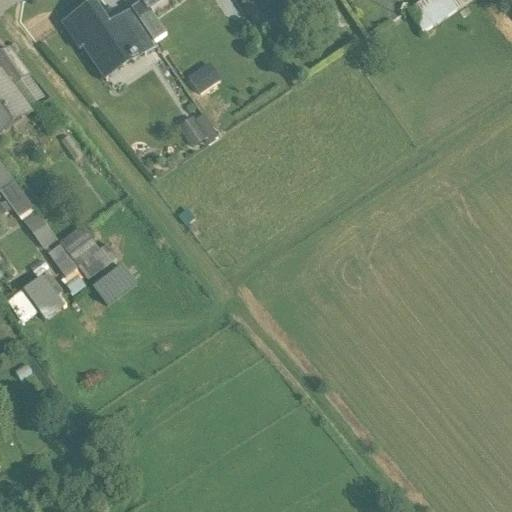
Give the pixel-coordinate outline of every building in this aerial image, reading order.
[(139,0),(142,4),(147,10),(162,0),(139,0)] [(433,0),(413,12),(424,31),(457,13),(449,0),(433,0)] [(142,4),(130,12),(134,17),(138,22),(149,14),(147,10),(142,4)] [(123,24),(108,33),(92,8),(64,27),(80,52),(83,50),(100,75),(114,66),(116,70),(131,61),(132,63),(137,59),(136,57),(141,54),(144,58),(146,57),(138,46),(123,24)] [(166,36),(150,13),(149,14),(138,22),(149,39),(153,45),(166,36)] [(138,22),(134,17),(123,24),(138,46),(149,39),(138,22)] [(25,79),(7,54),(0,59),(0,70),(13,88),(25,79)] [(20,108),(0,80),(0,133),(12,124),(7,117),(20,108)] [(202,113),(180,127),(195,150),(216,136),(202,113)] [(82,233),(61,248),(77,269),(82,265),(97,254),(82,233)] [(97,254),(82,265),(92,276),(116,258),(107,247),(97,254)] [(125,266),(94,290),(108,308),(139,284),(125,266)] [(22,327),(39,315),(43,321),(64,307),(45,278),(6,304),(22,327)] [(91,511),(88,502),(67,511),(91,511)]
